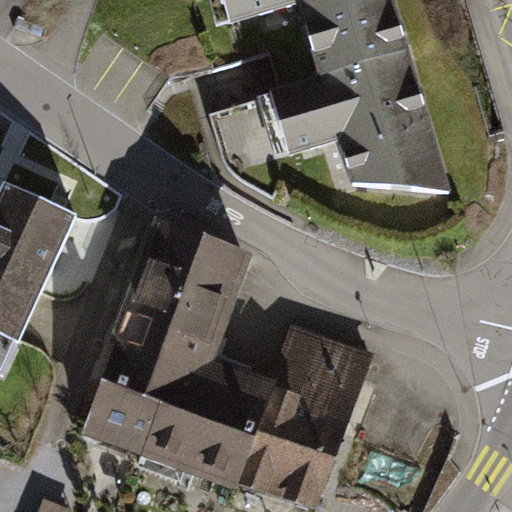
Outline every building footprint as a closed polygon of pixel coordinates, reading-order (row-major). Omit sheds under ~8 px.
[(438,192),(393,0),(210,0),(221,46),(292,30),(308,99),(262,109),(276,170),(337,156),(350,213),(388,204),(438,192)] [(0,202),(0,347),(21,356),(71,231),(0,202)] [(118,348),(204,377),(241,269),(155,240),(118,348)] [(246,511),(319,511),(369,368),(289,341),(269,395),(233,507),(246,511)] [(170,489),(204,377),(118,348),(83,464),(170,489)] [(269,395),(204,377),(170,489),(233,507),(269,395)] [(75,511),(47,500),(41,511),(75,511)]
